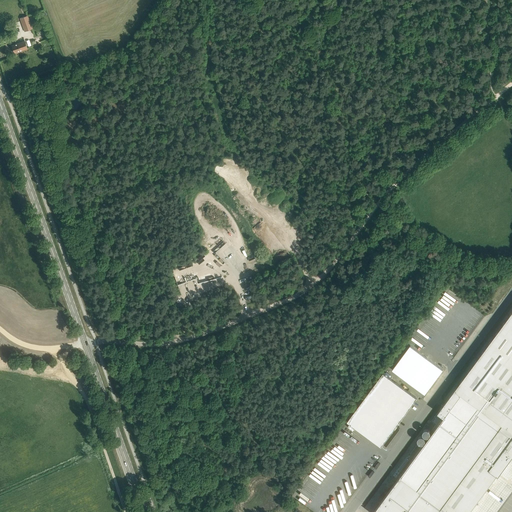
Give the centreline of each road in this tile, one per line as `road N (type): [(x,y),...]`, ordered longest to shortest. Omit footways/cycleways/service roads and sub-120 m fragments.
road 1 (track): [(259,311),(321,274),(401,176),(497,95)]
road 2 (track): [(112,340),(65,169),(53,73)]
road 3 (unclassified): [(511,294),(350,511)]
road 4 (primary): [(85,342),(0,103)]
road 5 (track): [(157,0),(122,45),(0,93)]
road 6 (primary): [(145,511),(85,342)]
road 7 (unclassified): [(85,342),(166,342),(259,311)]
